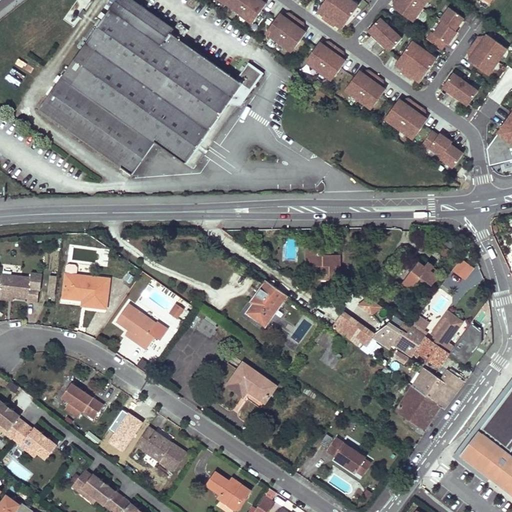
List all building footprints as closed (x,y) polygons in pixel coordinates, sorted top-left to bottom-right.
[(131,0),(116,0),(38,111),(130,175),(154,141),(185,163),(233,97),(241,103),(262,74),(248,63),(237,79),(170,33),(173,29),(131,0)] [(218,0),(248,21),(255,20),(266,4),(260,0),(218,0)] [(343,27),(357,8),(351,3),(352,1),(350,0),(324,0),(318,9),(324,14),(323,16),(321,18),(334,27),(335,25),(337,23),(343,27)] [(416,18),(428,0),(395,0),(397,1),(393,7),(409,19),(416,18)] [(455,30),(464,18),(449,8),(440,20),(442,22),(433,34),(431,32),(426,39),(441,50),(446,43),(448,44),(457,32),(455,30)] [(268,29),(269,36),(287,49),(294,48),(306,32),(300,28),(303,23),(289,13),(286,18),(279,13),(268,29)] [(401,39),(380,18),(368,31),(369,32),(388,50),(389,51),(401,39)] [(388,50),(369,32),(366,36),(385,53),(388,50)] [(503,46),(487,34),(482,41),(478,37),(468,52),(472,55),(468,61),(484,72),(491,71),(504,53),(503,46)] [(308,58),(309,65),(327,78),(334,77),(346,61),(339,56),(343,52),(329,42),(325,47),(319,42),(308,58)] [(417,48),(410,43),(396,63),(403,67),(401,69),(400,71),(412,80),(414,78),(415,76),(421,80),(435,61),(429,57),(431,55),(418,46),(417,48)] [(365,75),(359,71),(347,86),(349,93),(367,106),(374,105),(385,90),(379,85),(382,81),(368,70),(365,75)] [(478,91),(453,73),(442,87),(444,89),(466,104),(467,105),(478,91)] [(466,104),(444,89),(441,93),(463,108),(466,104)] [(387,115),(388,122),(409,136),(416,135),(427,119),(421,115),(424,111),(408,99),(405,104),(399,99),(387,115)] [(511,112),(487,148),(490,166),(503,163),(503,161),(511,159),(511,112)] [(463,153),(451,145),(452,143),(439,134),(438,136),(431,131),(421,145),(428,150),(429,148),(442,156),(440,158),(453,168),(463,153)] [(461,178),(466,171),(461,167),(456,174),(461,178)] [(330,247),(306,248),(306,266),(319,266),(319,280),(340,280),(340,259),(330,259),(330,255),(330,247)] [(466,279),(475,267),(462,257),(453,269),(466,279)] [(418,262),(401,284),(410,291),(417,283),(428,291),(438,277),(437,277),(439,273),(433,268),(433,267),(433,266),(431,264),(430,263),(429,263),(427,263),(426,264),(425,265),(424,267),(418,262)] [(66,270),(63,302),(82,303),(87,304),(86,309),(107,311),(109,281),(76,278),(77,271),(74,269),(68,268),(66,270)] [(2,275),(0,295),(14,297),(29,298),(29,302),(38,303),(40,289),(31,288),(31,278),(2,275)] [(265,325),(287,295),(267,280),(255,296),(257,298),(253,304),(252,306),(251,309),(251,312),(252,316),(255,318),(258,321),(265,325)] [(127,306),(115,323),(127,331),(137,338),(134,342),(146,350),(155,337),(149,333),(155,325),(127,306)] [(177,308),(172,316),(177,319),(182,311),(177,308)] [(374,335),(343,313),(336,323),(366,345),(374,335)] [(434,337),(431,341),(448,353),(453,347),(447,343),(461,322),(450,315),(446,315),(434,331),(434,337)] [(428,323),(418,317),(411,327),(424,336),(427,333),(423,329),(428,323)] [(216,328),(203,319),(197,328),(209,337),(216,328)] [(390,324),(382,335),(398,346),(411,327),(405,323),(400,330),(390,324)] [(453,347),(448,353),(465,364),(482,341),(482,331),(471,324),(453,347)] [(424,336),(411,327),(398,346),(409,353),(411,351),(417,357),(420,354),(439,367),(448,353),(431,341),(424,336)] [(333,354),(342,341),(323,328),(314,340),(326,349),(319,359),(333,368),(340,359),(333,354)] [(137,338),(127,331),(124,336),(134,342),(137,338)] [(396,351),(394,359),(406,362),(408,354),(396,351)] [(276,386),(243,362),(227,386),(242,396),(247,390),(264,402),(276,386)] [(424,368),(412,385),(442,407),(443,409),(464,382),(461,379),(462,377),(456,372),(455,374),(447,370),(440,380),(434,375),(424,368)] [(105,405),(72,383),(63,397),(96,418),(105,405)] [(442,407),(412,385),(396,411),(418,427),(425,432),(442,407)] [(511,385),(496,407),(501,411),(494,419),(489,415),(462,450),(486,469),(483,474),(511,496),(511,457),(508,454),(511,448),(511,385)] [(8,406),(0,399),(0,422),(10,430),(7,434),(22,445),(25,441),(39,453),(47,459),(58,445),(48,437),(47,439),(43,437),(45,435),(35,427),(34,429),(19,418),(21,416),(11,409),(10,410),(6,408),(8,406)] [(496,407),(489,415),(494,419),(501,411),(496,407)] [(348,420),(344,425),(351,429),(354,424),(348,420)] [(0,428),(7,434),(10,430),(0,422),(0,428)] [(415,431),(422,435),(425,432),(418,427),(415,431)] [(150,428),(138,445),(175,471),(187,453),(160,435),(158,438),(154,435),(156,432),(150,428)] [(335,437),(326,451),(334,457),(333,459),(340,464),(342,461),(347,465),(345,467),(353,472),(355,470),(363,458),(364,456),(335,437)] [(39,453),(25,441),(22,445),(36,457),(39,453)] [(100,442),(97,447),(109,457),(113,451),(100,442)] [(486,469),(462,450),(459,455),(483,474),(486,469)] [(361,474),(368,462),(363,458),(355,470),(361,474)] [(248,496),(253,488),(237,478),(234,482),(230,479),(216,470),(207,484),(221,493),(219,496),(238,508),(246,494),(248,496)] [(98,500),(106,506),(117,492),(107,485),(106,486),(102,484),(104,482),(94,475),(93,476),(86,471),(73,487),(81,493),(84,489),(98,500)] [(366,488),(361,495),(366,499),(371,491),(366,488)] [(84,489),(81,493),(95,504),(98,500),(84,489)] [(106,506),(113,511),(124,498),(117,492),(106,506)] [(240,509),(248,496),(246,494),(238,508),(240,509)] [(24,511),(28,508),(21,503),(19,505),(6,496),(0,504),(0,511),(24,511)] [(264,496),(254,511),(255,511),(267,511),(273,503),(264,496)] [(113,511),(124,511),(131,504),(124,498),(113,511)]
